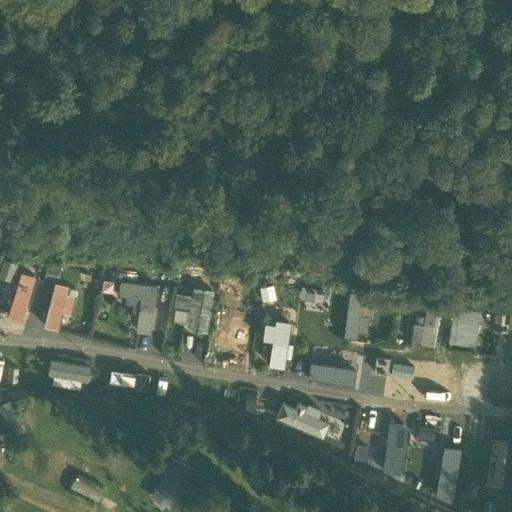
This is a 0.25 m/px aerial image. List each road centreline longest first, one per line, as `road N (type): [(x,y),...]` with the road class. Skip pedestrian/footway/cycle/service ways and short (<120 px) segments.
road 1 (track): [(511,413),(229,382),(0,343)]
road 2 (track): [(285,0),(117,20),(115,0)]
road 3 (track): [(511,49),(462,22),(334,0)]
